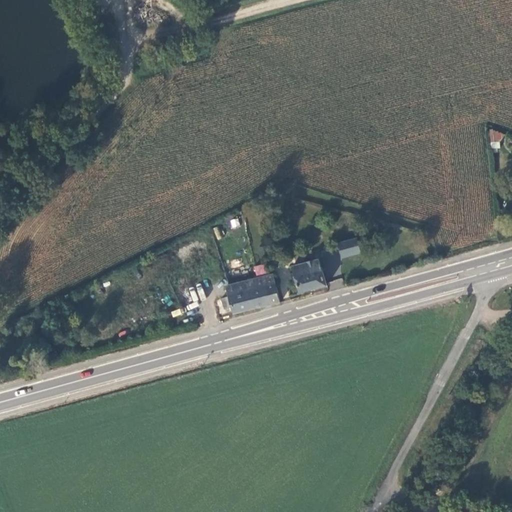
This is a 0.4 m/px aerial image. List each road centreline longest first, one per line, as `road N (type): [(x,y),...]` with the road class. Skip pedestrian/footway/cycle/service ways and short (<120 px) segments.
road 1 (secondary): [(0,402),(495,265)]
road 2 (unclassified): [(495,265),(385,485)]
